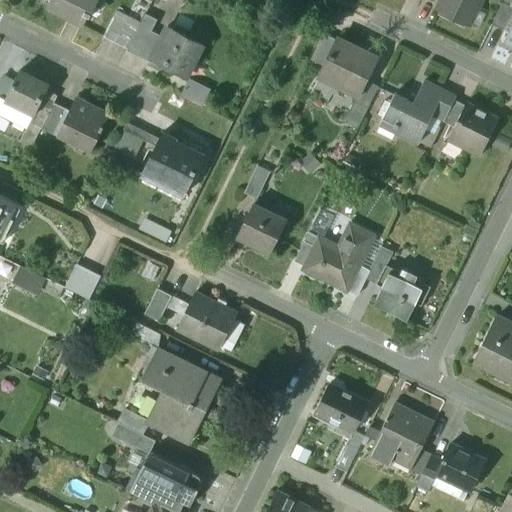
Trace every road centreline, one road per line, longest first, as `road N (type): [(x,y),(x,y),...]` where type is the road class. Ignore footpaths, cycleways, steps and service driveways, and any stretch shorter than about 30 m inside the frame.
road 1 (residential): [(511,199),(419,380)]
road 2 (residential): [(324,334),(171,258)]
road 3 (residential): [(371,16),(511,85)]
road 4 (residential): [(324,334),(266,462)]
